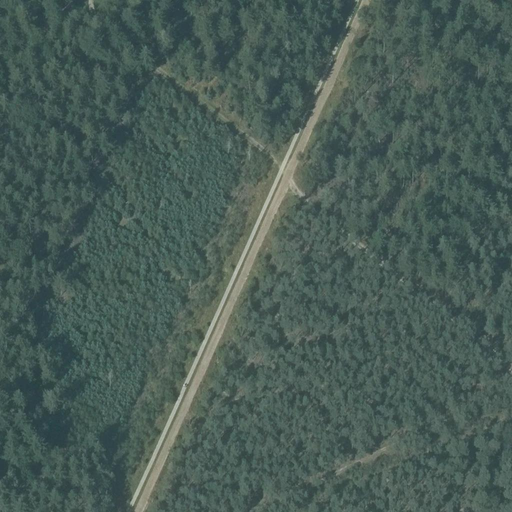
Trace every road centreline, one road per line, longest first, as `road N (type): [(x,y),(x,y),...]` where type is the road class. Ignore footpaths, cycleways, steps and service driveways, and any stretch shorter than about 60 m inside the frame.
road 1 (track): [(136,511),(284,182)]
road 2 (track): [(511,379),(257,511)]
road 3 (track): [(511,417),(323,511)]
road 4 (track): [(363,0),(284,182)]
road 5 (track): [(109,511),(106,456),(89,444),(0,493)]
